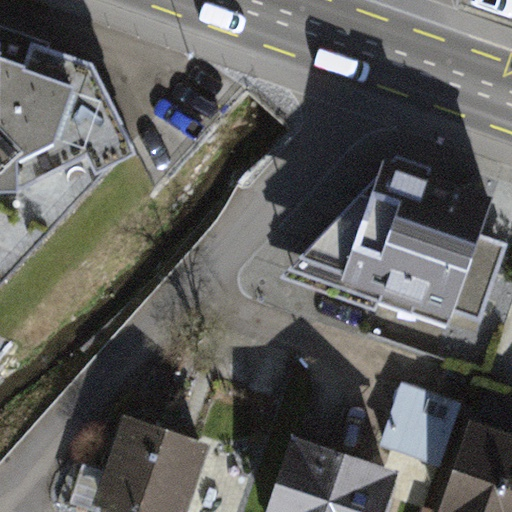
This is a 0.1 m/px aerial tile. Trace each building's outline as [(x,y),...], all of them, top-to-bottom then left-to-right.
[(80,71),(0,46),(0,281),(76,207),(128,186),(80,71)] [(494,200),(396,168),(289,269),(475,330),(500,254),(479,247),(494,200)] [(402,384),(382,453),(444,471),(464,402),(402,384)] [(187,511),(213,437),(125,408),(95,496),(142,511),(187,511)] [(511,511),(511,428),(473,416),(442,511),(511,511)] [(292,429),(264,511),(388,511),(404,466),(292,429)]
